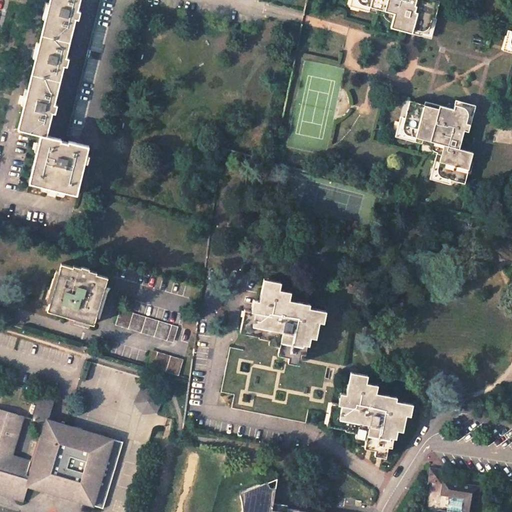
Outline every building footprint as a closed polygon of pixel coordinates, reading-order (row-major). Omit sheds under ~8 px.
[(82,9),(77,8),(79,0),(49,0),(18,126),(40,132),(29,180),(77,192),(88,144),(68,139),(68,140),(65,140),(65,138),(46,133),(51,110),(55,111),(57,103),(54,102),(63,64),(67,65),(69,56),(65,55),(75,17),(79,18),(82,9)] [(114,0),(101,0),(67,134),(80,137),(114,0)] [(353,0),(353,3),(374,10),(375,6),(366,2),(364,0),(353,0)] [(364,0),(366,2),(375,6),(374,10),(382,13),(393,16),(391,22),(390,26),(412,33),(414,28),(423,30),(426,30),(428,29),(430,27),(433,18),(435,18),(439,2),(433,0),(364,0)] [(383,18),(384,20),(386,21),(387,22),(391,22),(393,16),(382,13),(382,16),(383,18)] [(426,30),(423,30),(414,28),(412,33),(431,38),(437,19),(435,18),(433,18),(430,27),(428,29),(426,30)] [(511,33),(511,31),(508,31),(503,50),(511,52),(511,47),(511,46),(510,43),(511,33)] [(466,109),(467,112),(467,116),(466,123),(471,124),(476,104),(456,99),(455,104),(464,106),(466,109)] [(441,148),(436,165),(441,166),(439,175),(444,182),(453,184),(466,187),(469,175),(471,175),(474,162),(471,161),(473,152),(459,149),(463,129),(469,131),(471,124),(466,123),(467,116),(467,112),(466,109),(464,106),(455,104),(453,109),(425,102),(425,104),(409,100),(406,115),(404,124),(412,133),(419,135),(418,139),(432,143),(433,138),(441,140),(443,140),(441,148)] [(397,134),(418,139),(419,135),(412,133),(404,124),(406,115),(402,114),(397,134)] [(436,147),(438,148),(441,148),(443,140),(441,140),(433,138),(432,143),(433,145),(436,147)] [(432,184),(451,190),(453,184),(444,182),(439,175),(441,166),(436,165),(432,184)] [(73,261),(73,263),(62,259),(47,306),(94,320),(108,273),(97,270),(98,268),(73,261)] [(315,334),(318,317),(322,318),(324,307),(287,300),(288,290),(275,288),(277,276),(262,273),(255,306),(247,304),(246,315),(241,314),(240,321),(239,327),(257,331),(258,327),(268,329),(267,334),(279,336),(277,344),(276,351),(289,353),(288,360),(297,362),(298,357),(304,331),(315,334)] [(115,319),(173,338),(178,323),(120,305),(115,319)] [(178,372),(183,357),(151,348),(146,363),(178,372)] [(409,412),(411,402),(374,394),(375,385),(363,383),(365,372),(349,369),(343,401),(335,399),(334,409),(329,408),(328,413),(326,421),(345,425),(346,422),(356,424),(355,428),(366,430),(364,446),(375,448),(374,452),(379,453),(385,455),(391,426),(402,428),(406,411),(409,412)] [(162,400),(154,389),(141,390),(135,402),(142,413),(156,412),(162,400)] [(55,399),(41,394),(34,416),(48,421),(55,399)] [(123,440),(60,420),(59,424),(48,421),(36,461),(14,453),(26,414),(0,405),(0,489),(23,497),(28,482),(89,500),(104,504),(123,440)] [(430,466),(428,480),(441,481),(443,468),(430,466)] [(276,474),(261,481),(274,486),(276,474)] [(269,511),(272,500),(274,486),(261,481),(238,492),(239,503),(239,511),(269,511)] [(476,511),(481,486),(445,481),(443,493),(467,497),(464,511),(451,511),(440,510),(439,511),(476,511)] [(272,500),(269,511),(284,511),(286,505),(286,503),(272,500)]
